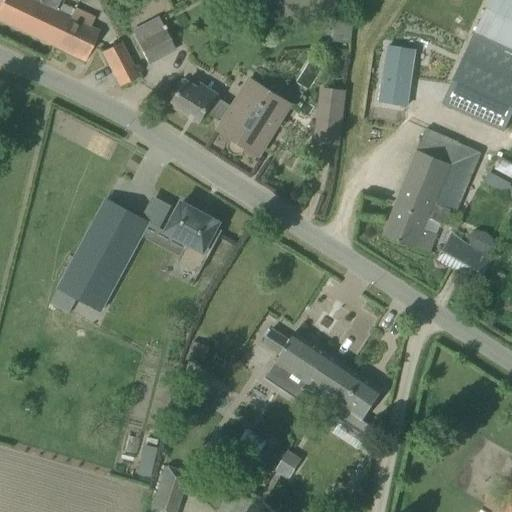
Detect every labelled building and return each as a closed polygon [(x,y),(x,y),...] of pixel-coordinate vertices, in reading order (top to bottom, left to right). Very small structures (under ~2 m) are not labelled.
[(0,0),(0,20),(55,47),(69,17),(54,10),(59,0),(57,0),(0,0)] [(411,0),(402,13),(443,41),(470,0),(411,0)] [(55,47),(84,61),(93,43),(98,33),(87,27),(92,17),(73,8),(69,17),(55,47)] [(353,19),(328,16),(325,41),(350,44),(353,19)] [(148,64),(175,49),(157,17),(131,31),(148,64)] [(511,50),(473,33),(441,104),(503,133),(511,113),(511,50)] [(114,75),(132,66),(120,42),(102,51),(114,75)] [(389,47),(381,103),(408,107),(416,51),(389,47)] [(222,123),(218,130),(233,140),(243,146),(258,156),(269,139),(289,106),(259,88),(248,81),(230,109),(222,123)] [(222,123),(230,109),(212,97),(212,96),(196,86),(194,90),(184,84),(182,88),(171,105),(199,122),(205,112),(222,123)] [(318,121),(339,124),(343,91),(323,88),(318,121)] [(429,251),(434,237),(438,225),(440,226),(446,211),(452,213),(475,153),(422,133),(390,216),(383,235),(429,251)] [(511,183),(488,171),(483,181),(511,197),(511,183)] [(149,222),(106,199),(58,288),(59,289),(51,304),(69,314),(78,298),(101,310),(149,222)] [(182,202),(166,232),(187,243),(177,261),(199,273),(222,230),(221,230),(220,231),(217,228),(220,223),(205,215),(206,214),(207,213),(197,207),(196,208),(197,209),(196,210),(182,202)] [(450,236),(438,258),(479,281),(492,259),(458,241),(460,236),(453,232),(450,236)] [(349,367),(294,332),(289,340),(272,329),(262,344),(279,355),(265,378),(303,403),(305,399),(307,400),(309,397),(324,407),(349,367)] [(324,407),(374,442),(381,432),(363,420),(383,389),(349,367),(324,407)] [(142,445),(139,474),(151,476),(155,447),(142,445)] [(176,511),(190,474),(169,467),(153,511),(176,511)] [(511,511),(511,489),(498,511),(511,511)]
